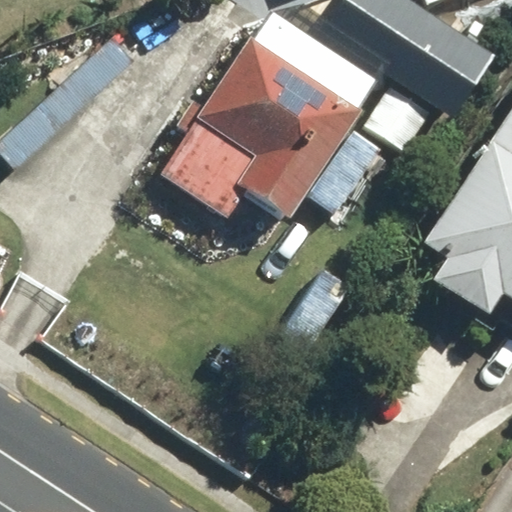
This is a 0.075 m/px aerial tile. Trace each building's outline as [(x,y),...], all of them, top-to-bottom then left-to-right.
[(448,106),(487,50),(414,0),(340,0),(322,26),(284,0),(281,0),(150,189),(211,232),(228,208),(264,232),(383,61),(448,106)] [(354,133),(393,160),(426,113),(387,86),(354,133)] [(511,101),(405,257),(430,274),(415,296),(469,333),(483,312),(511,332),(511,101)] [(297,208),(322,226),(369,160),(344,142),(297,208)] [(270,342),(297,359),(338,296),(311,279),(270,342)]
